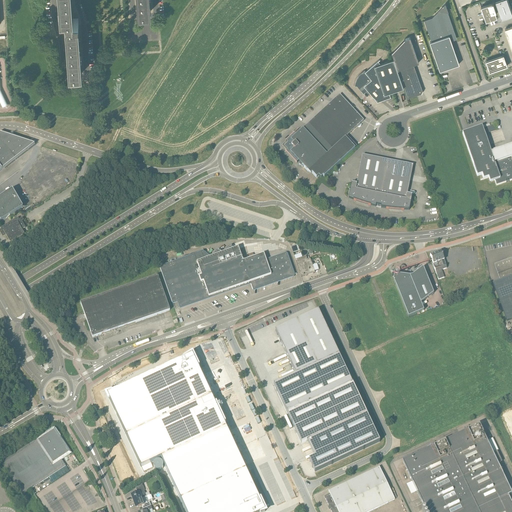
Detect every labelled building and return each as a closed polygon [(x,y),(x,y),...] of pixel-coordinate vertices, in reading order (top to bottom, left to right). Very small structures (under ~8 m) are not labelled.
[(58,0),(60,20),(65,19),(69,69),(71,69),(71,74),(82,73),(78,19),(73,19),(71,0),(58,0)] [(137,0),(138,7),(140,7),(140,12),(151,11),(150,0),(137,0)] [(510,9),(506,0),(501,0),(495,2),(492,4),(492,3),(481,7),(486,21),(497,18),(496,15),(500,14),(501,20),(511,16),(511,15),(511,12),(510,10),(508,11),(508,10),(509,9),(510,9)] [(431,41),(430,42),(440,71),(459,64),(450,38),(455,36),(453,30),(454,30),(445,5),(444,5),(441,9),(432,18),(424,21),(431,41)] [(394,59),(393,59),(403,88),(404,88),(407,98),(421,94),(422,94),(423,91),(414,65),(419,63),(410,37),(404,39),(391,53),(394,59)] [(503,55),(499,57),(485,61),(489,72),(500,69),(500,67),(501,67),(501,68),(503,67),(503,68),(507,66),(506,62),(505,62),(505,61),(504,61),(503,60),(505,59),(503,55)] [(389,93),(403,88),(393,59),(381,64),(379,60),(365,72),(365,71),(365,70),(364,71),(363,72),(362,72),(361,73),(360,74),(359,75),(358,76),(357,77),(357,78),(356,79),(356,80),(355,82),(355,83),(355,84),(355,85),(355,86),(357,86),(363,93),(367,90),(377,102),(382,97),(386,101),(392,99),(391,98),(389,93)] [(0,79),(0,102),(4,110),(9,108),(1,90),(0,79)] [(324,177),(355,148),(345,138),(364,121),(339,95),(297,134),(295,133),(287,141),(288,142),(284,146),(288,150),(286,151),(297,162),(298,161),(308,172),(310,171),(316,178),(319,176),(321,178),(323,176),(324,177)] [(511,144),(491,152),(485,135),(482,127),(463,133),(462,133),(477,176),(482,175),(483,179),(488,178),(490,183),(495,181),(496,186),(506,182),(507,183),(507,182),(508,182),(509,182),(509,181),(511,180),(511,144)] [(367,204),(369,205),(373,206),(376,207),(376,205),(381,206),(381,208),(386,209),(391,209),(396,210),(401,210),(406,210),(409,210),(412,196),(407,195),(412,169),(413,166),(362,155),(362,157),(356,185),(351,184),(349,198),(356,201),(358,202),(363,203),(367,204)] [(0,219),(1,221),(18,211),(23,208),(13,191),(0,197),(0,219)] [(21,222),(18,218),(1,228),(2,230),(1,231),(4,236),(6,235),(10,242),(24,234),(22,230),(26,228),(22,221),(21,222)] [(160,267),(170,298),(172,302),(179,300),(181,307),(250,283),(253,290),(294,275),(286,254),(266,261),(264,255),(243,262),(238,248),(233,250),(210,258),(203,252),(160,267)] [(447,268),(442,257),(441,252),(430,256),(432,260),(438,280),(444,278),(442,270),(447,268)] [(507,321),(511,319),(511,259),(511,258),(495,265),(501,281),(493,283),(495,288),(507,321)] [(296,264),(301,278),(315,273),(310,259),(296,264)] [(417,268),(430,264),(428,259),(415,263),(417,268)] [(421,303),(430,297),(433,294),(423,268),(413,275),(412,275),(412,276),(411,276),(410,276),(421,303)] [(408,317),(424,311),(421,303),(410,276),(409,276),(394,274),(393,280),(408,317)] [(170,311),(158,276),(81,303),(93,338),(170,311)] [(273,384),(301,444),(366,414),(318,310),(296,321),(275,331),(278,338),(295,374),(273,384)] [(166,469),(185,511),(265,511),(192,355),(107,395),(141,468),(156,461),(161,471),(166,469)] [(485,437),(479,425),(402,461),(426,511),(511,511),(511,503),(511,494),(497,464),(502,462),(497,451),(498,451),(492,438),(491,439),(488,435),(485,437)] [(23,495),(66,467),(60,458),(69,452),(53,428),(1,463),(23,495)] [(369,511),(395,500),(379,467),(333,489),(328,491),(330,494),(324,497),(331,511),(369,511)] [(133,502),(144,498),(142,491),(145,491),(142,484),(136,489),(137,493),(131,496),(133,502)] [(145,498),(144,498),(133,502),(136,508),(142,506),(143,509),(151,506),(155,505),(151,495),(145,498)]
